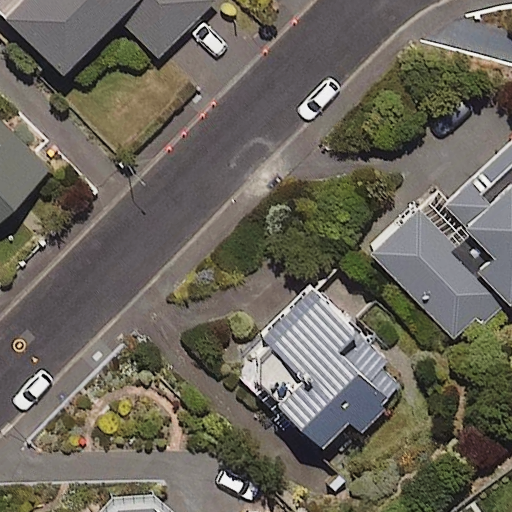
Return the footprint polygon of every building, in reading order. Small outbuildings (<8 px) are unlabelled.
[(209,0),(0,0),(0,3),(70,67),(117,14),(162,54),(209,0)] [(0,215),(52,162),(0,110),(0,215)] [(511,174),(489,195),(470,174),(448,195),(497,247),(479,263),(511,297),(511,174)] [(455,238),(417,200),(371,247),(459,334),(476,317),(484,325),(507,302),(449,245),(455,238)] [(410,379),(311,280),(234,358),(339,462),(365,436),(360,430),(410,379)] [(124,500),(113,510),(113,511),(171,511),(161,498),(124,500)]
